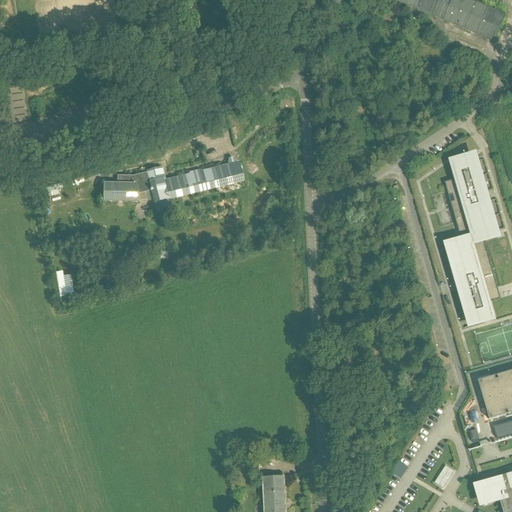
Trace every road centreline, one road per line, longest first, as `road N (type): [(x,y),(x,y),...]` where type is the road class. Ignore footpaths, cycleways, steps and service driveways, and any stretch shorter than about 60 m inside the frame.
road 1 (unclassified): [(0,171),(304,81)]
road 2 (tertiary): [(323,511),(310,200)]
road 3 (unclassified): [(310,200),(347,193),(484,103)]
road 4 (track): [(499,93),(501,56),(367,3)]
